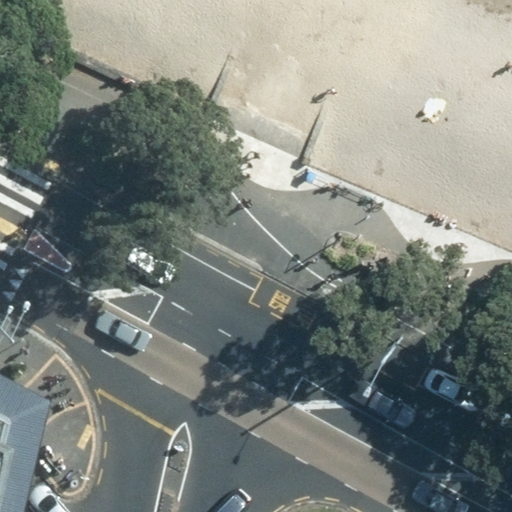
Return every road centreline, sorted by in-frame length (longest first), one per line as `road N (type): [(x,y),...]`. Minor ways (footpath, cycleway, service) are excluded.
road 1 (primary): [(251,379),(508,511)]
road 2 (primary): [(0,240),(169,334)]
road 3 (tertiary): [(128,511),(169,334)]
road 4 (tertiary): [(251,379),(219,511)]
